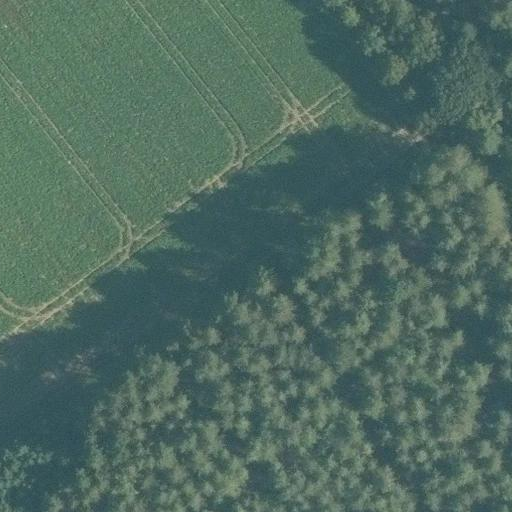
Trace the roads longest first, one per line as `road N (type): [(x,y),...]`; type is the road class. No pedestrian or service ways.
road 1 (track): [(351,0),(511,204)]
road 2 (track): [(432,0),(511,101)]
